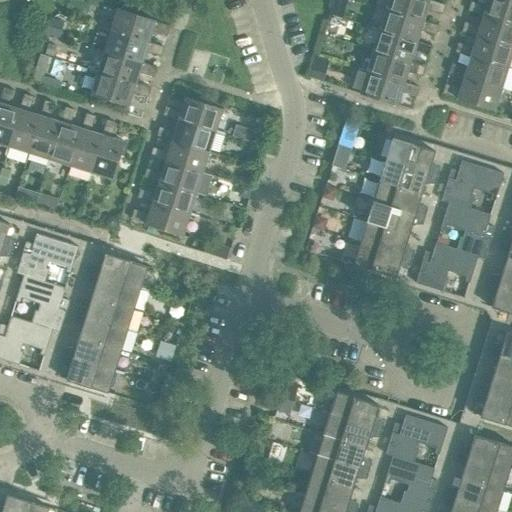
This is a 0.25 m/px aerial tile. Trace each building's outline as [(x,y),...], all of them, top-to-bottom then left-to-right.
[(423,21),(429,1),(429,0),(388,0),(386,9),(423,21)] [(511,22),(511,0),(487,0),(483,14),(511,22)] [(480,9),(480,4),(471,1),(468,10),(479,13),(480,9)] [(442,14),(444,5),(433,2),(432,7),(432,11),(442,14)] [(149,42),(155,21),(155,20),(117,9),(110,30),(149,42)] [(417,42),(423,21),(386,9),(379,30),(417,42)] [(511,46),(511,22),(483,14),(477,36),(511,46)] [(435,34),(438,25),(428,21),(426,27),(426,31),(435,34)] [(167,35),(170,25),(159,22),(158,27),(158,32),(167,35)] [(474,29),(474,24),(465,22),(462,31),(472,34),(474,29)] [(142,63),(149,42),(110,30),(104,51),(142,63)] [(410,63),(417,42),(379,30),(373,51),(410,63)] [(508,67),(511,54),(511,46),(477,36),(470,56),(508,67)] [(160,56),(163,46),(153,43),(151,48),(151,53),(160,56)] [(429,55),(432,46),(421,43),(420,48),(420,52),(429,55)] [(468,50),(468,45),(458,43),(455,52),(466,55),(468,50)] [(49,45),(46,55),(54,57),(57,47),(49,45)] [(136,83),(142,63),(104,51),(98,72),(136,83)] [(404,83),(410,63),(373,51),(366,71),(404,83)] [(501,88),(508,67),(470,56),(464,76),(501,88)] [(422,76),(425,67),(415,63),(413,69),(413,73),(422,76)] [(461,71),(461,66),(452,63),(449,72),(460,76),(461,71)] [(154,76),(157,67),(146,64),(145,69),(144,73),(154,76)] [(397,105),(404,83),(366,71),(359,93),(397,105)] [(129,106),(136,83),(98,72),(91,94),(129,106)] [(495,110),(501,88),(464,76),(457,98),(495,110)] [(148,97),(151,88),(140,84),(138,89),(138,94),(148,97)] [(416,97),(419,88),(408,84),(407,90),(407,94),(416,97)] [(453,96),(455,92),(455,87),(445,84),(442,93),(453,96)] [(9,100),(12,90),(3,88),(0,97),(0,98),(5,100),(9,100)] [(30,106),(33,97),(24,94),(20,105),(25,106),(30,106)] [(216,131),(222,109),(185,98),(178,120),(216,131)] [(51,113),(54,103),(44,100),(41,111),(46,113),(51,113)] [(0,144),(8,147),(20,109),(0,102),(0,144)] [(175,114),(175,109),(166,106),(163,115),(173,119),(175,114)] [(71,119),(74,110),(65,107),(62,118),(67,119),(71,119)] [(29,153),(40,116),(20,109),(8,147),(29,153)] [(92,126),(95,116),(86,113),(82,124),(87,126),(92,126)] [(49,160),(61,122),(40,116),(29,153),(49,160)] [(113,132),(115,123),(106,120),(103,130),(108,132),(113,132)] [(209,152),(216,131),(178,120),(171,140),(209,152)] [(70,166),(81,128),(61,122),(49,160),(70,166)] [(169,134),(169,130),(159,127),(156,136),(167,139),(169,134)] [(90,173),(102,135),(81,128),(70,166),(90,173)] [(112,179),(124,142),(102,135),(90,173),(112,179)] [(511,174),(446,154),(393,138),(353,264),(408,281),(479,303),(486,305),(511,313),(511,174)] [(203,173),(209,152),(171,140),(165,161),(203,173)] [(162,155),(162,150),(153,147),(150,157),(161,160),(162,155)] [(196,193),(203,173),(165,161),(158,181),(196,193)] [(156,176),(156,171),(146,168),(143,178),(154,181),(156,176)] [(242,177),(240,184),(249,187),(252,180),(242,177)] [(190,214),(196,193),(158,181),(152,202),(190,214)] [(149,196),(149,192),(140,189),(137,198),(148,201),(149,196)] [(183,236),(190,214),(152,202),(145,224),(183,236)] [(143,217),(143,212),(133,209),(131,219),(141,222),(143,217)] [(20,227),(0,220),(0,359),(55,376),(108,393),(147,267),(91,249),(20,227)] [(479,384),(474,400),(483,405),(479,416),(511,426),(511,332),(506,331),(502,343),(492,343),(487,358),(496,363),(489,384),(479,384)] [(388,408),(336,392),(299,511),(495,511),(511,460),(511,446),(458,430),(388,408)] [(0,511),(47,511),(49,507),(0,491),(0,511)]
